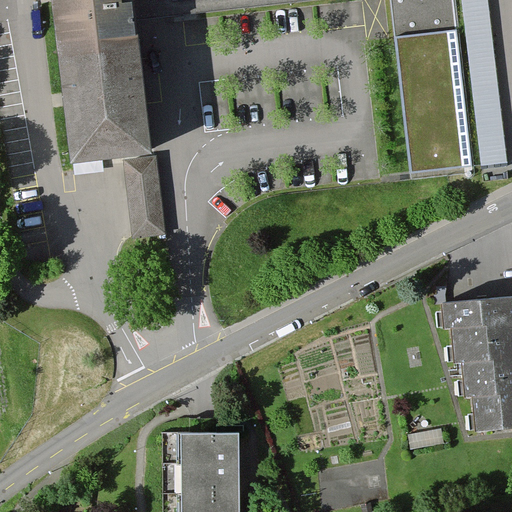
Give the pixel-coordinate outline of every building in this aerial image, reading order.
[(131,0),(48,0),(69,164),(151,154),(131,0)] [(457,32),(453,0),(386,0),(391,39),(457,32)] [(457,32),(391,39),(407,179),(473,171),(457,32)] [(150,159),(117,163),(126,243),(159,239),(150,159)] [(511,305),(439,310),(440,334),(449,333),(451,366),(460,365),(462,401),(471,400),(474,436),(511,434),(511,305)] [(180,420),(181,511),(243,511),(242,419),(180,420)]
